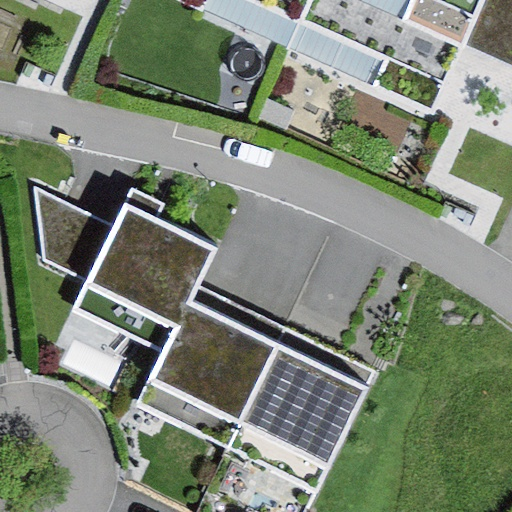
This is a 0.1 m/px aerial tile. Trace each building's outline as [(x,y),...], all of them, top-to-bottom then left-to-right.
[(460,31),(474,0),(177,0),(206,13),(212,0),(281,0),(393,52),(382,76),(428,98),(460,31)] [(511,0),(474,0),(460,31),(511,54),(511,0)] [(87,281),(113,227),(35,187),(44,261),(87,281)] [(165,353),(193,294),(215,248),(156,220),(163,206),(131,190),(113,227),(87,281),(74,309),(165,353)] [(227,446),(280,336),(193,294),(165,353),(138,402),(227,446)] [(373,381),(280,336),(227,446),(320,491),(373,381)]
